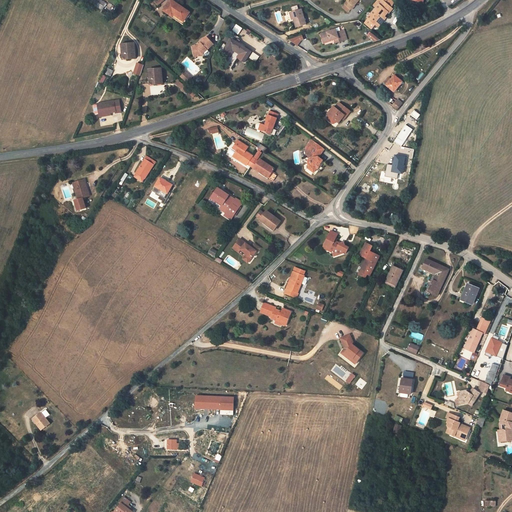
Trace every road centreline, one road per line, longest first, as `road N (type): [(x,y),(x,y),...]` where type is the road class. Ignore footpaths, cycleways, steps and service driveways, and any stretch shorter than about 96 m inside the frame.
road 1 (unclassified): [(0,500),(249,290),(316,221)]
road 2 (unclassified): [(316,221),(135,133)]
road 3 (tertiary): [(135,133),(311,75)]
road 4 (unclassified): [(511,284),(471,257),(356,222)]
road 5 (tertiary): [(0,157),(135,133)]
road 6 (tertiary): [(342,65),(468,11)]
road 7 (unclassified): [(394,119),(468,31),(468,11)]
road 8 (unclassified): [(212,0),(305,59),(311,75)]
